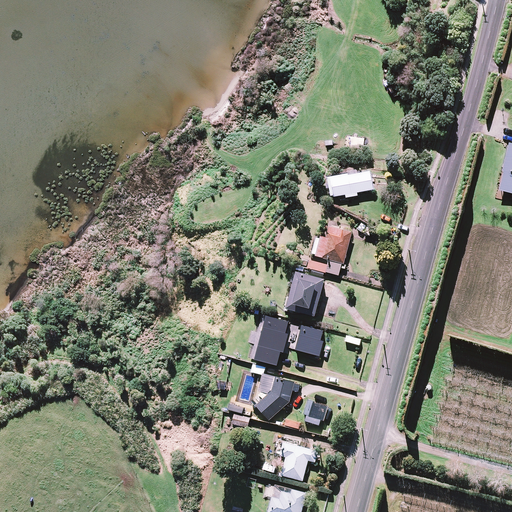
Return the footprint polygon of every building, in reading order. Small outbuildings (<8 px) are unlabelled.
[(511,146),(510,146),(499,192),(511,195),(511,146)] [(374,192),(371,174),(329,180),(331,199),(346,196),(347,199),(358,197),(357,194),(374,192)] [(325,273),(339,277),(341,269),(343,270),(353,234),(330,228),(327,241),(317,238),(312,256),(310,256),(307,269),(313,270),(312,275),(324,278),(325,273)] [(334,285),(326,283),(297,275),(287,311),(316,319),(324,290),(332,293),(334,285)] [(286,323),(267,318),(257,359),(275,363),(286,323)] [(295,384),(279,380),(273,392),(258,406),(271,421),(290,403),(295,384)] [(251,418),(235,414),(233,425),(248,429),(251,418)] [(319,453),(287,444),(283,458),(287,459),(282,477),(304,482),(309,462),(316,464),(319,453)] [(302,511),(307,495),(293,491),(291,495),(282,493),(280,500),(273,498),(269,511),(302,511)]
